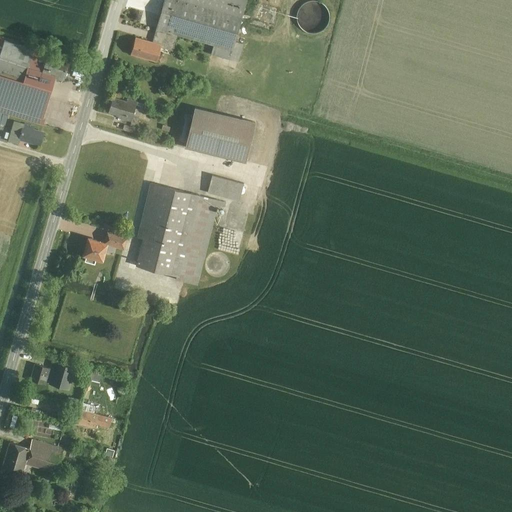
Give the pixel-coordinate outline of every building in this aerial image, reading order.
[(246,0),(166,0),(159,27),(179,33),(214,43),(232,49),(235,39),(246,0)] [(175,46),(179,33),(159,27),(155,40),(163,42),(175,46)] [(138,35),(133,52),(158,59),(163,42),(155,40),(138,35)] [(34,48),(6,39),(0,58),(0,69),(25,78),(29,64),(34,48)] [(214,43),(211,53),(240,61),(245,41),(235,39),(232,49),(214,43)] [(66,76),(71,58),(35,46),(34,48),(29,64),(57,73),(66,76)] [(57,73),(29,64),(25,78),(52,86),(57,73)] [(25,78),(0,69),(0,109),(41,122),(52,86),(25,78)] [(138,103),(115,96),(110,112),(133,118),(138,103)] [(257,122),(196,106),(186,143),(247,159),(257,122)] [(14,120),(9,139),(20,142),(21,139),(42,144),(46,128),(14,120)] [(245,181),(213,173),(209,191),(241,199),(245,181)] [(219,199),(154,182),(141,235),(144,236),(137,264),(199,280),(219,199)] [(127,245),(130,234),(111,229),(108,240),(127,245)] [(108,240),(88,235),(84,253),(104,258),(108,240)] [(77,364),(57,359),(51,382),(71,387),(77,364)] [(51,366),(36,362),(32,379),(47,383),(51,366)] [(113,416),(77,407),(74,420),(96,426),(97,421),(111,424),(113,416)] [(66,446),(34,438),(28,462),(60,470),(66,446)] [(30,446),(10,441),(3,471),(22,476),(30,446)]
